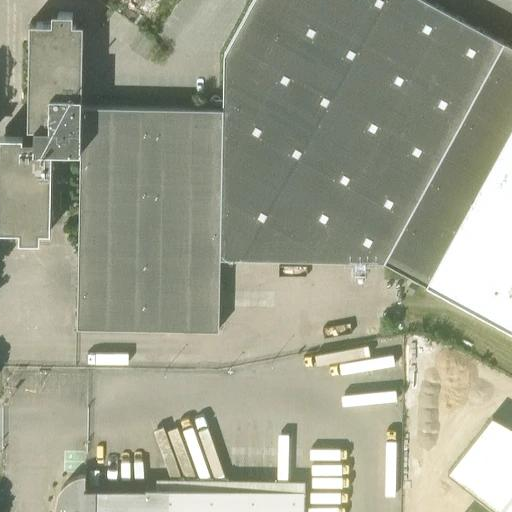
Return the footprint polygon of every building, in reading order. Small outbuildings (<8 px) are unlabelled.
[(253,0),(224,54),(223,107),(221,255),(384,261),(504,41),(429,0),(253,0)] [(53,149),(81,149),(82,104),(83,21),(74,21),(74,11),(53,11),(53,21),(30,20),(28,126),(35,126),(35,138),(0,140),(0,228),(20,229),(20,239),(41,239),(41,230),(51,230),(53,149)] [(511,44),(504,41),(384,261),(405,272),(511,330),(511,44)] [(82,104),(81,149),(78,325),(220,329),(221,255),(223,107),(82,104)] [(451,474),(499,511),(511,511),(511,425),(496,417),(473,445),(451,474)] [(304,511),(305,489),(86,486),(86,473),(79,474),(74,476),(69,479),(61,488),(58,493),(56,498),(56,504),(56,510),(56,511),(304,511)]
